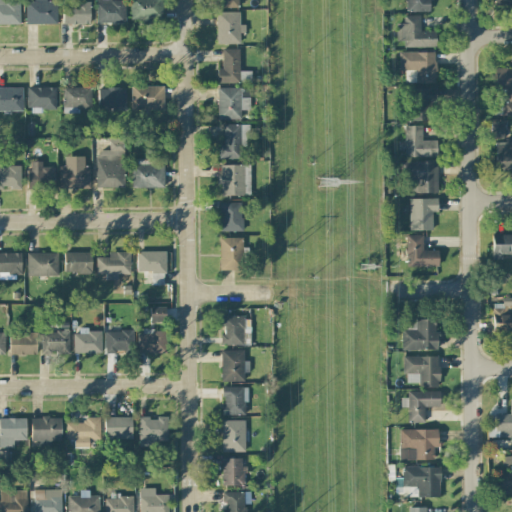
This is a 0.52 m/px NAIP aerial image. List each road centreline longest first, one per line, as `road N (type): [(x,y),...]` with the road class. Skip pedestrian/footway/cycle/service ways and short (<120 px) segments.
road 1 (residential): [(184,0),(192,511)]
road 2 (residential): [(468,0),(472,511)]
road 3 (residential): [(190,384),(0,386)]
road 4 (residential): [(188,219),(0,220)]
